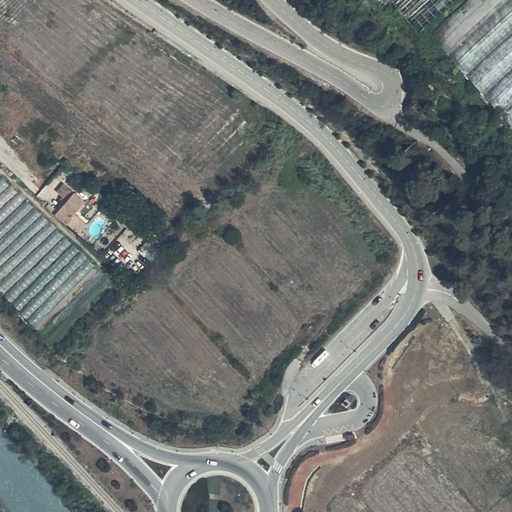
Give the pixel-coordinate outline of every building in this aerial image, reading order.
[(511,0),(466,0),(437,25),(435,34),(511,124),(511,0)] [(77,280),(90,270),(12,171),(0,180),(0,204),(1,205),(0,212),(0,287),(23,318),(38,319),(39,319),(31,308),(41,310),(44,285),(53,278),(77,280)] [(55,193),(64,201),(71,194),(62,186),(55,193)] [(64,201),(58,208),(68,218),(71,215),(82,204),(71,194),(64,201)] [(68,218),(58,208),(51,214),(62,225),(68,218)] [(71,215),(62,225),(74,236),(77,234),(83,227),(71,215)]
